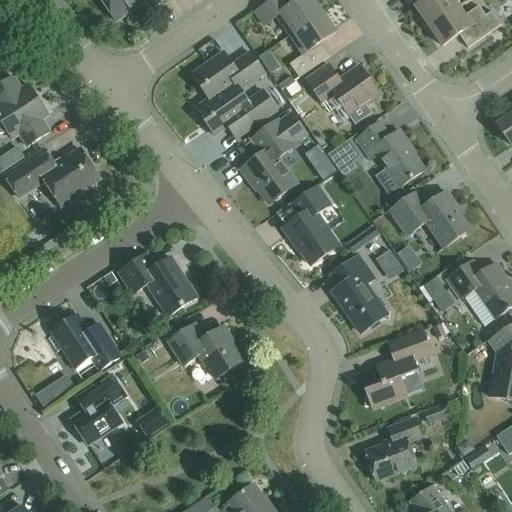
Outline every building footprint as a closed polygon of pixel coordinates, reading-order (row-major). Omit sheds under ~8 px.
[(100,0),(117,24),(148,2),(153,9),(167,0),(100,0)] [(301,0),(289,9),(283,0),(273,0),(255,13),(265,27),(277,18),(290,37),(323,14),(312,0),(301,0)] [(427,30),(458,8),(452,0),(427,0),(416,8),(421,17),(419,18),(427,30)] [(458,8),(427,30),(434,41),(437,39),(443,48),(463,34),(472,47),(502,26),(492,13),(486,17),(479,8),(465,17),(458,8)] [(323,14),(290,37),(303,57),(290,66),(299,79),(325,61),(316,48),(336,34),(323,14)] [(240,93),(241,92),(265,75),(250,54),(232,66),(224,54),(192,76),(209,101),(234,84),(240,93)] [(328,66),(306,82),(323,106),(335,98),(355,126),(371,114),(365,105),(378,96),(379,95),(361,70),(360,70),(341,84),(328,66)] [(21,91),(13,78),(0,86),(0,135),(1,136),(7,133),(14,128),(27,148),(50,134),(42,122),(48,117),(28,86),(21,91)] [(281,92),(294,83),(291,78),(278,87),(281,92)] [(296,83),(285,90),(291,99),(302,92),(296,83)] [(209,101),(196,110),(215,138),(227,129),(236,141),(277,112),(263,92),(248,103),(241,92),(240,93),(234,84),(209,101)] [(296,186),(277,161),(296,147),(295,146),(308,136),(292,113),(278,123),(252,142),(263,156),(241,172),(252,186),(254,185),(270,206),(296,186)] [(511,116),(497,126),(511,147),(511,116)] [(390,139),(380,124),(357,141),(368,156),(374,152),(387,171),(379,176),(379,180),(387,192),(391,193),(399,189),(400,189),(425,172),(409,151),(411,149),(400,133),(390,139)] [(341,178),(354,168),(351,163),(358,158),(348,143),(340,148),(327,157),(341,178)] [(25,159),(18,148),(6,156),(13,167),(25,159)] [(100,181),(80,151),(55,167),(45,151),(5,177),(19,199),(45,183),(62,209),(76,199),(75,198),(100,181)] [(332,164),(319,173),(324,182),(337,173),(332,164)] [(339,248),(318,217),(331,208),(317,188),(291,206),(300,219),(283,231),(293,246),(295,245),(311,267),(339,248)] [(427,207),(418,193),(389,213),(407,238),(426,225),(443,250),(470,232),(455,210),(457,208),(447,194),(427,207)] [(353,256),(381,238),(374,228),(346,246),(353,256)] [(376,261),(384,271),(397,262),(390,252),(376,261)] [(156,269),(147,256),(119,274),(133,296),(147,287),(168,319),(198,299),(171,259),(156,269)] [(389,323),(390,313),(383,312),(365,286),(374,280),(359,258),(331,277),(339,289),(333,294),(362,335),(382,321),(389,323)] [(473,263),(447,281),(461,302),(465,299),(485,328),(495,321),(511,309),(511,290),(507,283),(508,282),(497,265),(482,276),(473,263)] [(110,286),(118,280),(112,271),(104,277),(110,286)] [(89,333),(80,319),(48,340),(57,354),(62,351),(75,371),(91,360),(99,373),(121,358),(100,326),(89,333)] [(205,341),(195,326),(169,344),(184,367),(199,358),(206,368),(208,367),(217,380),(243,363),(229,342),(231,340),(224,328),(205,341)] [(511,402),(511,327),(489,343),(497,355),(489,398),(511,402)] [(372,412),(408,398),(401,380),(419,374),(415,363),(432,356),(423,332),(387,346),(393,362),(376,368),(381,382),(380,383),(379,383),(378,385),(378,386),(378,388),(365,393),(367,397),(364,408),(371,409),(372,412)] [(121,391),(111,376),(76,399),(85,413),(71,422),(88,447),(122,425),(106,400),(121,391)] [(39,409),(51,401),(44,391),(33,398),(39,409)] [(443,407),(423,413),(427,425),(447,419),(443,407)] [(136,422),(147,440),(170,425),(159,408),(136,422)] [(376,484),(417,468),(408,444),(421,439),(414,420),(388,430),(393,443),(365,454),(376,484)] [(511,427),(497,438),(509,457),(511,454),(511,427)] [(491,457),(485,447),(465,461),(471,470),(491,457)] [(270,510),(254,487),(229,504),(234,511),(273,511),(272,509),(270,510)] [(449,511),(433,488),(410,504),(416,511),(449,511)] [(186,511),(209,511),(213,510),(207,501),(205,499),(186,511)]
